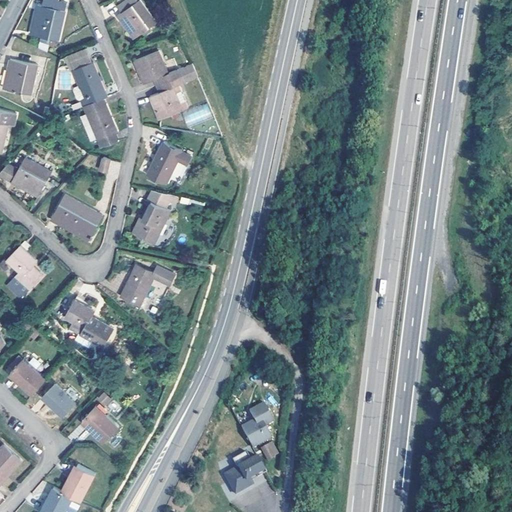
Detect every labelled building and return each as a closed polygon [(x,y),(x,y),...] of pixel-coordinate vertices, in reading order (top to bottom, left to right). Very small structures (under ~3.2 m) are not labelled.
[(61,0),(47,0),(46,5),(41,5),(35,35),(62,41),(70,3),(61,2),(61,0)] [(125,13),(121,16),(137,39),(159,23),(143,0),(142,0),(135,5),(131,0),(128,0),(121,6),(125,13)] [(91,48),(71,56),(76,67),(77,70),(97,63),(91,48)] [(162,77),(165,84),(196,72),(194,65),(171,73),(162,51),(139,60),(148,83),(158,79),(162,77)] [(41,65),(14,59),(7,89),(34,95),(41,65)] [(88,106),(107,99),(110,97),(97,63),(77,70),(89,101),(86,101),(88,106)] [(196,72),(165,84),(168,91),(163,93),(154,97),(163,120),(186,111),(184,104),(179,106),(175,96),(180,94),(177,87),(199,78),(196,72)] [(121,133),(107,99),(88,106),(88,107),(90,114),(83,116),(93,142),(101,140),(104,148),(121,142),(118,134),(121,133)] [(206,104),(180,114),(187,131),(212,121),(206,104)] [(66,115),(54,106),(51,121),(66,115)] [(19,113),(0,108),(0,151),(5,153),(12,124),(17,125),(19,113)] [(186,152),(167,143),(151,177),(169,185),(181,161),(191,165),(194,157),(185,153),(186,152)] [(56,173),(28,158),(22,169),(14,165),(7,178),(42,197),(56,173)] [(113,160),(106,158),(103,171),(110,173),(113,160)] [(14,165),(11,163),(1,174),(7,178),(14,165)] [(157,191),(151,201),(155,203),(139,237),(157,246),(173,212),(169,210),(172,203),(173,200),(176,195),(157,191)] [(105,217),(67,194),(54,218),(80,234),(83,228),(95,235),(105,217)] [(91,241),(92,239),(94,236),(95,235),(83,228),(80,234),(91,241)] [(40,262),(22,245),(9,259),(27,275),(22,281),(32,290),(45,276),(36,266),(40,262)] [(159,273),(140,265),(124,299),(143,308),(156,280),(176,289),(181,278),(162,269),(159,273)] [(86,299),(79,295),(67,316),(81,324),(78,330),(105,347),(115,329),(95,318),(98,311),(85,303),(86,299)] [(31,329),(33,327),(29,323),(23,330),(27,334),(31,329)] [(33,327),(31,329),(37,335),(42,330),(35,324),(33,327)] [(25,359),(20,354),(9,366),(13,370),(25,359)] [(47,379),(25,359),(13,370),(12,372),(20,380),(19,381),(33,394),(47,379)] [(20,380),(12,372),(9,375),(17,383),(19,381),(20,380)] [(75,403),(56,383),(43,396),(63,416),(75,403)] [(104,392),(97,399),(105,407),(112,400),(104,392)] [(254,417),(241,424),(253,445),(272,434),(265,422),(274,417),(264,399),(249,408),(254,417)] [(118,427),(95,406),(82,420),(90,427),(88,429),(103,442),(118,427)] [(90,427),(82,420),(79,423),(87,430),(88,429),(90,427)] [(79,424),(68,436),(73,441),(84,429),(79,424)] [(268,441),(261,445),(268,457),(275,453),(268,441)] [(21,460),(4,444),(0,448),(0,482),(0,483),(21,460)] [(237,464),(225,471),(236,491),(254,481),(252,477),(250,475),(256,472),(257,474),(266,469),(258,453),(251,457),(246,449),(232,456),(237,464)] [(78,464),(74,462),(69,472),(70,472),(73,474),(78,464)] [(70,472),(61,490),(81,500),(95,472),(78,464),(73,474),(70,472)] [(75,511),(81,500),(61,490),(54,486),(40,511),(65,511),(67,508),(73,510),(75,511)]
